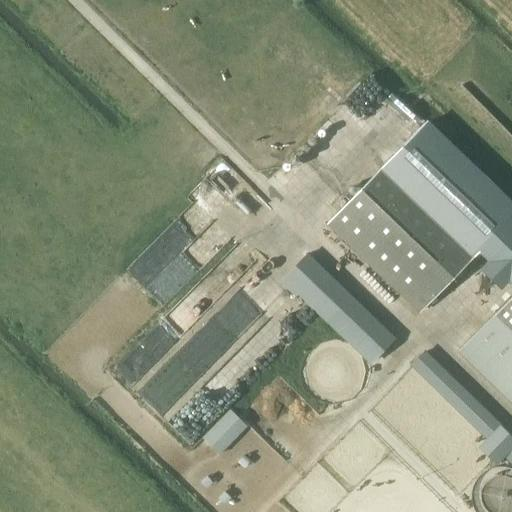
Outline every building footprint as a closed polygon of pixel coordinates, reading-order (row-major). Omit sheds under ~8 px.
[(381,167),(329,221),(421,310),(473,256),(381,167)] [(165,228),(129,266),(148,283),(183,245),(165,228)] [(308,252),(280,281),(296,297),(298,295),(370,364),(396,337),(308,252)] [(511,397),(511,293),(493,313),(460,348),(511,397)] [(511,441),(422,354),(411,365),(511,463),(511,441)] [(233,405),(204,432),(220,450),(250,423),(233,405)]
